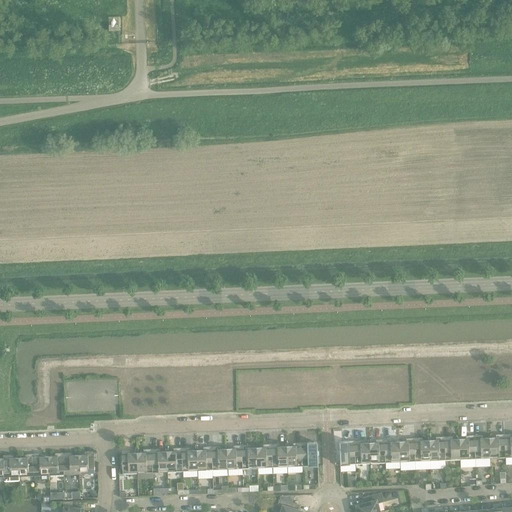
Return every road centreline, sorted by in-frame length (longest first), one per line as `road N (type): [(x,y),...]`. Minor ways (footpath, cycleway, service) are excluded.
road 1 (tertiary): [(0,307),(511,283)]
road 2 (residential): [(105,439),(118,427),(511,411)]
road 3 (residential): [(511,79),(141,96)]
road 4 (residential): [(103,502),(255,497)]
road 5 (unclassified): [(0,121),(126,97)]
road 6 (unclassified): [(0,102),(126,97)]
